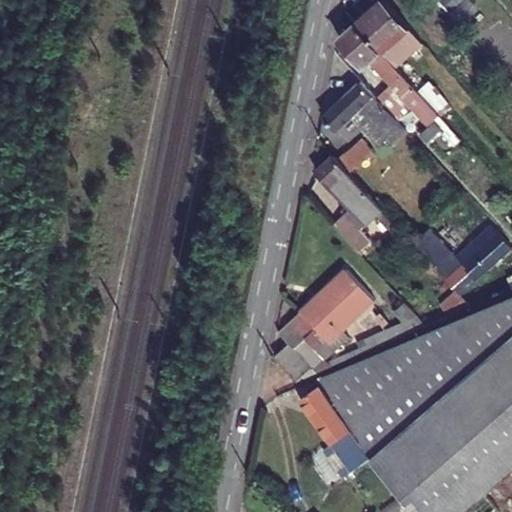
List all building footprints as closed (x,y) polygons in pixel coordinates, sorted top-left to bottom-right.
[(379,60),(405,41),(381,9),(355,28),(379,60)] [(388,90),(371,102),(390,127),(416,109),(408,99),(379,60),(355,28),(342,39),(362,71),(370,65),(388,90)] [(430,83),(408,99),(416,109),(419,113),(441,97),(430,83)] [(371,102),(366,96),(325,127),(337,143),(354,130),(375,159),(386,151),(390,158),(406,148),(390,127),(371,102)] [(350,154),(335,165),(348,183),(377,164),(367,149),(353,159),(350,154)] [(343,217),(326,229),(346,261),(360,252),(351,239),(368,227),(375,223),(348,183),(335,165),(334,163),(315,175),(343,217)] [(388,243),(375,223),(368,227),(382,247),(388,243)] [(413,280),(430,305),(484,259),(464,237),(413,280)] [(290,312),(307,351),(364,325),(348,287),(290,312)] [(511,496),(511,298),(509,300),(459,321),(403,344),(393,348),(441,412),(459,435),(493,478),(508,500),(511,496)] [(311,378),(319,374),(277,325),(272,352),(299,383),(308,374),(311,378)] [(393,348),(364,360),(434,452),(480,511),(494,511),(508,500),(493,478),(459,435),(441,412),(393,348)] [(480,511),(434,452),(364,360),(357,364),(325,378),(383,458),(430,511),(480,511)] [(340,443),(359,471),(373,461),(321,388),(303,400),(336,446),(340,443)]
